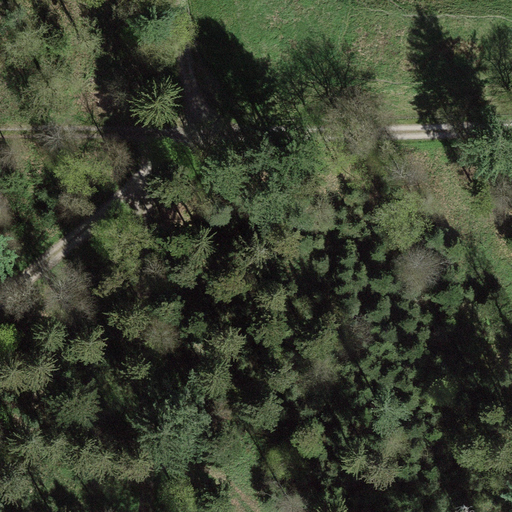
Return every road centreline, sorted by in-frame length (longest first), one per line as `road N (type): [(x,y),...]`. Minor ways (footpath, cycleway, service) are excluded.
road 1 (track): [(144,186),(146,511)]
road 2 (track): [(197,133),(511,120)]
road 3 (track): [(197,133),(0,303)]
road 4 (track): [(0,129),(197,133)]
road 5 (track): [(174,0),(197,55),(197,133)]
